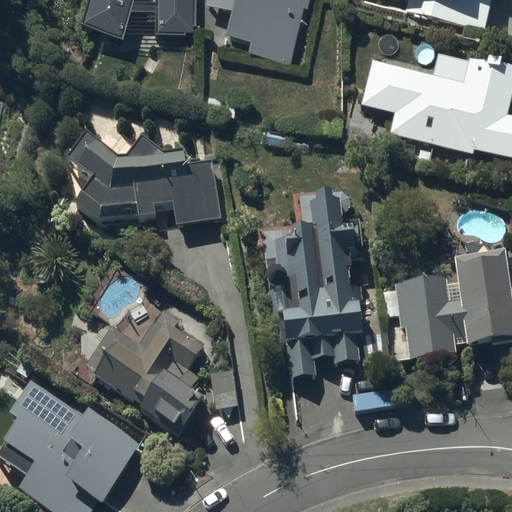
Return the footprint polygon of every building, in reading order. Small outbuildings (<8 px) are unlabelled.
[(93,0),(85,32),(124,46),(126,40),(187,40),(187,37),(196,37),(196,0),(93,0)] [(206,0),(204,10),(231,17),(225,43),(251,50),(248,59),(290,69),(304,13),(308,14),(311,0),(206,0)] [(484,32),(491,0),(392,0),(407,3),(404,14),(484,32)] [(463,86),(371,64),(360,109),(394,117),(389,137),(474,158),(475,153),(511,162),(511,74),(499,71),(500,68),(488,65),(487,68),(469,64),(463,86)] [(89,141),(68,168),(78,210),(101,227),(140,220),(141,224),(158,221),(157,217),(175,214),(177,230),(220,223),(210,160),(185,164),(183,155),(165,158),(144,142),(129,163),(120,165),(89,141)] [(297,200),(301,235),(262,238),(264,266),(276,265),(276,275),(275,275),(274,275),(273,275),(272,275),(271,276),(270,276),(269,276),(269,277),(268,278),(267,278),(267,279),(266,280),(266,281),(265,281),(265,282),(265,283),(265,284),(265,285),(265,286),(265,287),(265,288),(265,289),(266,289),(266,290),(267,291),(267,292),(268,293),(269,294),(270,294),(271,295),(272,295),(273,296),(274,296),(277,321),(283,320),(290,384),(316,381),(314,364),(332,362),(332,368),(359,365),(356,339),(363,339),(360,309),(353,309),(353,305),(362,304),(360,289),(349,290),(347,277),(351,276),(350,264),(363,262),(359,224),(342,226),(341,216),(352,215),(350,198),(323,201),(323,197),(297,200)] [(511,322),(511,323),(508,300),(511,299),(511,258),(503,259),(455,265),(458,288),(447,289),(446,282),(393,288),(394,294),(382,295),(385,320),(398,318),(400,333),(405,333),(409,363),(455,358),(454,349),(465,348),(466,353),(511,347),(511,322)] [(88,372),(133,404),(136,400),(146,407),(141,415),(179,441),(201,409),(192,403),(198,395),(193,391),(200,381),(189,373),(204,352),(175,331),(179,325),(166,315),(141,351),(115,333),(88,372)] [(233,374),(210,378),(215,414),(239,410),(233,374)] [(100,511),(141,449),(90,416),(87,422),(51,398),(49,400),(34,391),(13,424),(20,429),(0,460),(0,463),(29,483),(20,496),(45,511),(100,511)]
